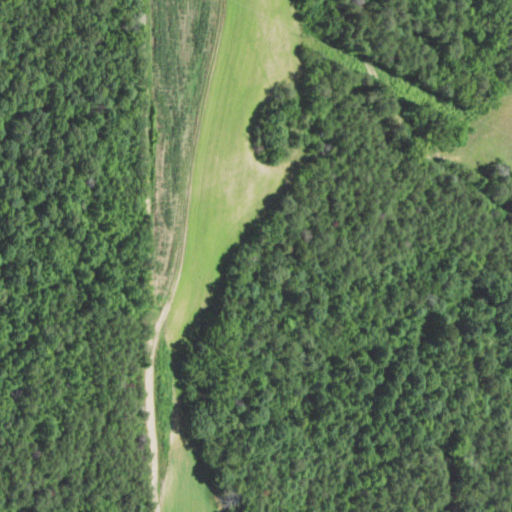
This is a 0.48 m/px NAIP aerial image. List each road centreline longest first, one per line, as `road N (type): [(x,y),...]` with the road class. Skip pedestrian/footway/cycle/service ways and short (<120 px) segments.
road 1 (residential): [(140,511),(198,0)]
road 2 (residential): [(511,216),(464,157),(378,0)]
